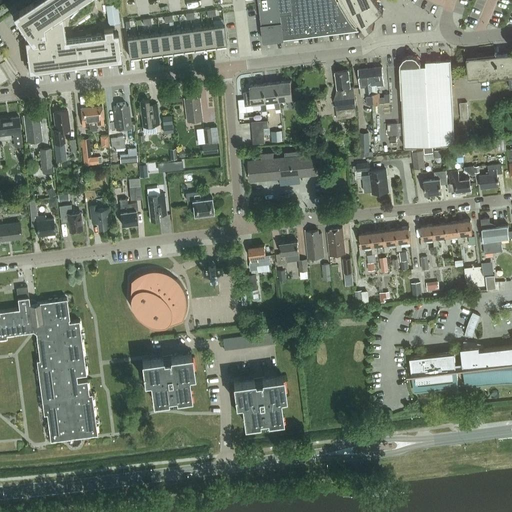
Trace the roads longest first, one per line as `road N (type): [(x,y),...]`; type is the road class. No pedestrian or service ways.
road 1 (secondary): [(0,493),(308,456)]
road 2 (residential): [(239,229),(511,198)]
road 3 (residential): [(0,263),(239,229)]
road 4 (residential): [(0,97),(227,69)]
road 5 (residential): [(227,69),(449,35)]
road 6 (residential): [(239,229),(227,69)]
road 7 (secondary): [(435,441),(394,438),(308,456)]
road 8 (secondary): [(308,456),(349,458),(435,441)]
